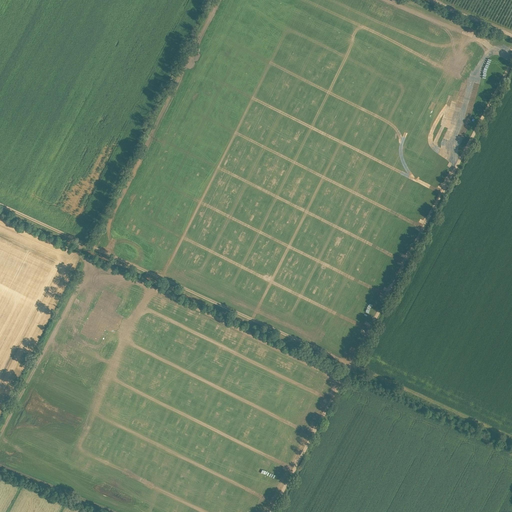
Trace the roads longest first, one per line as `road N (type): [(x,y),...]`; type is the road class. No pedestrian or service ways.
road 1 (track): [(511,440),(345,372),(0,207)]
road 2 (track): [(511,65),(271,511)]
